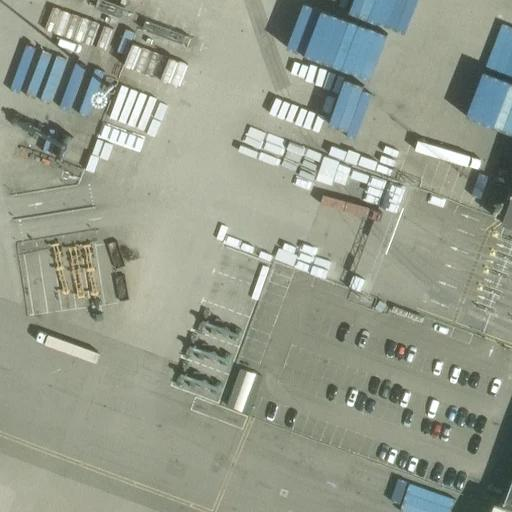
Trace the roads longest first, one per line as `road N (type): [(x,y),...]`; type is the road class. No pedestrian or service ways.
road 1 (unknown): [(0,215),(219,185),(267,0)]
road 2 (unknown): [(284,329),(299,292),(315,287),(509,359),(500,404)]
road 3 (unknown): [(488,465),(283,381),(273,365),(284,329)]
road 4 (unknown): [(66,427),(307,511)]
road 5 (unknown): [(284,329),(500,404)]
road 6 (unknown): [(0,242),(66,427)]
